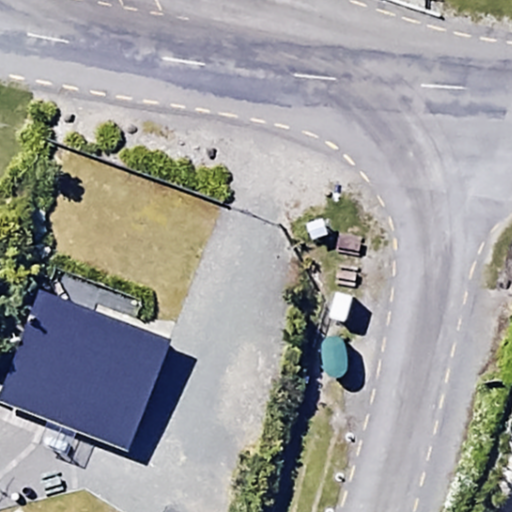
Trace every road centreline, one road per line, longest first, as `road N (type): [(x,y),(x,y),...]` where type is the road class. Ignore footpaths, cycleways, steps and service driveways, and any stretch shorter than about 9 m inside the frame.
road 1 (tertiary): [(0,26),(287,75),(466,86)]
road 2 (unclassified): [(466,86),(397,452),(371,511)]
